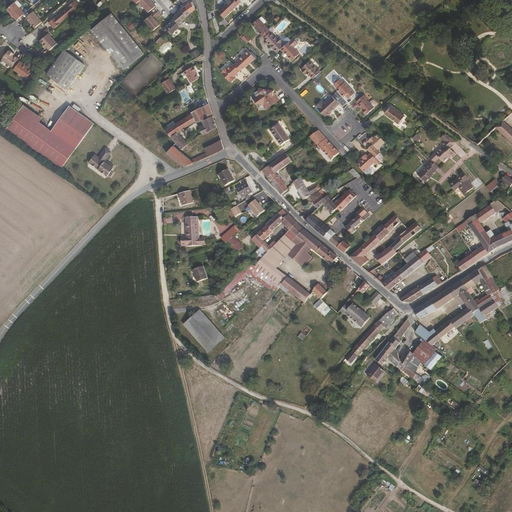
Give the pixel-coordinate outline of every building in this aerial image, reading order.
[(56,29),(82,7),(77,0),(51,23),(56,29)] [(155,7),(149,0),(140,0),(139,2),(148,13),(155,7)] [(232,12),(239,4),(234,0),(230,0),(230,1),(226,5),(232,12)] [(195,9),(191,1),(185,6),(191,13),(195,9)] [(25,14),(23,11),(23,10),(16,2),(8,9),(18,20),(25,14)] [(178,24),(191,13),(185,6),(181,9),(181,10),(172,17),(173,18),(163,28),(166,31),(171,34),(179,27),(179,25),(178,24)] [(159,26),(154,19),(160,14),(157,11),(144,21),(153,31),(159,26)] [(43,22),(34,12),(27,18),(36,28),(43,22)] [(142,54),(109,15),(89,32),(122,71),(142,54)] [(259,18),(258,17),(251,24),(261,35),(261,34),(268,28),(263,23),(259,18)] [(289,41),(290,40),(288,38),(286,38),(283,34),(281,34),(276,39),(270,32),(273,29),(270,26),(268,28),(261,34),(264,37),(263,38),(276,52),(280,49),(289,41)] [(50,34),(52,32),(49,29),(44,34),(47,37),(50,34)] [(58,43),(50,34),(47,37),(41,42),(44,46),(45,45),(50,50),(58,43)] [(250,39),(245,34),(241,38),(246,43),(250,39)] [(297,47),(297,44),(292,38),(290,40),(289,41),(292,45),(291,45),(294,49),(297,47)] [(294,49),(291,45),(292,45),(289,41),(280,49),(283,52),(284,52),(287,55),(291,60),(299,54),(294,49)] [(13,68),(20,59),(16,56),(18,54),(11,49),(10,51),(9,51),(3,60),(13,68)] [(66,89),(84,65),(64,50),(46,74),(66,89)] [(254,58),(247,50),(237,59),(238,60),(233,64),(238,71),(243,66),(244,67),(254,58)] [(320,71),(317,68),(316,68),(310,61),(301,68),(302,68),(300,70),(305,75),(306,73),(308,76),(309,75),(312,79),(320,71)] [(33,71),(22,63),(15,71),(27,80),(33,71)] [(232,76),(238,71),(233,64),(232,63),(226,69),(224,67),(220,71),(221,72),(220,73),(227,81),(228,80),(229,82),(234,78),(232,76)] [(199,77),(195,71),(197,70),(194,65),(184,71),(191,83),(199,77)] [(176,89),(170,78),(161,84),(168,94),(176,89)] [(354,94),(344,82),(343,83),(340,79),(333,84),(337,89),(336,90),(343,97),(344,96),(347,99),(354,94)] [(192,101),(185,87),(177,92),(184,106),(192,101)] [(278,98),(272,92),(273,90),(258,87),(258,89),(254,92),(257,95),(255,102),(262,108),(264,106),(267,109),(278,98)] [(329,112),(338,104),(331,96),(322,104),(320,102),(315,106),(317,108),(316,109),(324,117),(325,116),(326,117),(330,113),(329,112)] [(366,115),(373,108),(369,103),(366,101),(366,99),(363,96),(356,102),(362,110),(361,111),(365,115),(366,115)] [(262,108),(255,102),(259,109),(265,111),(265,110),(262,108)] [(216,127),(208,103),(201,108),(200,106),(191,112),(195,121),(196,122),(201,121),(204,125),(198,127),(203,135),(216,127)] [(76,150),(94,124),(69,106),(51,132),(76,150)] [(404,117),(389,106),(383,114),(398,125),(404,117)] [(76,150),(51,132),(21,110),(6,130),(62,170),(76,150)] [(178,132),(195,121),(191,112),(187,115),(188,116),(164,130),(181,150),(187,144),(178,132)] [(511,129),(503,121),(495,128),(511,143),(511,129)] [(290,140),(278,125),(269,131),(281,147),(290,140)] [(338,153),(317,131),(309,137),(331,160),(338,153)] [(416,143),(421,138),(418,134),(413,139),(416,143)] [(384,144),(377,135),(373,139),(371,138),(368,141),(372,145),(366,150),(370,154),(374,159),(379,154),(376,150),(380,147),(384,144)] [(454,153),(450,149),(456,143),(449,136),(442,143),(444,146),(436,155),(443,162),(447,159),(449,156),(451,157),(454,153)] [(223,150),(223,147),(221,140),(204,148),(206,153),(208,156),(211,155),(223,150)] [(190,160),(173,146),(166,153),(183,167),(208,156),(206,153),(190,160)] [(96,152),(87,166),(106,179),(115,167),(106,161),(112,152),(105,147),(100,155),(96,152)] [(275,173),(292,162),(286,154),(269,165),(275,173)] [(368,168),(373,164),(374,165),(377,163),(374,159),(370,154),(367,157),(365,155),(361,159),(362,160),(356,165),(363,173),(363,172),(368,168)] [(426,183),(439,168),(430,159),(426,162),(428,164),(425,167),(418,175),(426,183)] [(287,188),(275,173),(269,165),(262,170),(281,195),(290,188),(289,186),(287,188)] [(360,176),(354,168),(350,170),(357,178),(360,176)] [(235,181),(229,169),(219,175),(225,186),(235,181)] [(470,189),(464,181),(465,180),(460,174),(455,179),(455,180),(445,188),(449,194),(453,191),(454,190),(457,194),(459,191),(463,195),(470,189)] [(511,183),(511,180),(505,175),(501,181),(510,187),(511,183)] [(498,183),(493,177),(485,186),(489,191),(498,183)] [(310,195),(317,191),(315,186),(307,190),(301,179),(294,183),(304,200),(309,197),(311,196),(310,195)] [(253,193),(248,182),(236,188),(242,199),(253,193)] [(501,187),(498,184),(491,191),(493,194),(501,187)] [(358,193),(351,187),(348,191),(354,196),(358,193)] [(192,203),(189,190),(179,193),(182,205),(192,203)] [(322,200),(326,196),(320,190),(311,196),(309,197),(320,210),(324,206),(326,205),(322,200)] [(463,195),(459,191),(457,194),(454,190),(453,191),(459,198),(463,195)] [(340,212),(354,196),(348,191),(343,197),(339,194),(332,200),(335,205),(334,206),(337,209),(340,212)] [(332,200),(327,195),(326,196),(322,200),(326,205),(324,206),(332,214),(337,209),(334,206),(335,205),(332,200)] [(511,212),(497,199),(490,204),(491,206),(477,215),(476,214),(467,221),(470,226),(476,235),(466,244),(470,250),(473,254),(477,260),(497,248),(511,240),(511,212)] [(265,211),(255,200),(248,206),(258,217),(265,211)] [(230,210),(234,217),(248,209),(244,202),(230,210)] [(355,229),(364,221),(361,218),(367,212),(363,207),(355,215),(357,216),(345,227),(346,228),(345,230),(346,231),(347,229),(349,231),(340,239),(334,234),(336,233),(331,229),(324,237),(338,247),(344,241),(356,231),(355,229)] [(288,218),(286,216),(288,214),(283,209),(266,224),(267,226),(258,235),(263,241),(273,232),(272,231),(278,225),(281,223),(285,226),(282,229),(279,233),(283,237),(297,223),(290,216),(288,218)] [(307,221),(315,214),(315,213),(313,211),(310,214),(309,212),(303,217),(307,221)] [(364,221),(370,215),(367,212),(361,218),(364,221)] [(324,222),(315,214),(307,221),(306,222),(316,230),(324,222)] [(404,225),(407,222),(403,217),(400,220),(396,215),(384,227),(383,225),(374,233),(375,235),(361,247),(362,248),(358,251),(357,250),(350,257),(361,266),(368,261),(364,256),(394,231),(399,237),(396,240),(397,241),(382,253),(375,257),(381,265),(397,253),(395,251),(405,244),(421,230),(416,223),(408,229),(404,225)] [(200,246),(197,217),(185,218),(186,237),(181,238),(181,247),(186,246),(186,247),(200,246)] [(425,226),(421,220),(416,223),(421,230),(425,226)] [(460,234),(470,226),(467,221),(456,229),(460,234)] [(331,229),(332,227),(329,224),(328,226),(324,222),(316,230),(324,237),(331,229)] [(307,254),(312,249),(304,243),(300,248),(292,241),(303,229),(297,223),(283,237),(276,244),(271,249),(259,263),(255,266),(276,282),(272,288),(276,291),(281,284),(287,277),(277,268),(289,255),(299,263),(307,254)] [(226,244),(240,232),(235,226),(221,239),(226,244)] [(239,242),(250,232),(246,227),(240,232),(226,244),(235,254),(244,247),(239,242)] [(338,257),(303,229),(292,241),(300,248),(304,243),(312,249),(332,264),(333,263),(335,264),(339,260),(337,258),(338,257)] [(259,263),(271,249),(269,246),(263,241),(258,235),(252,240),(260,249),(252,256),(259,263)] [(345,252),(350,246),(344,241),(338,247),(345,252)] [(429,253),(437,247),(435,243),(426,250),(429,253)] [(429,253),(426,250),(417,257),(423,264),(430,260),(433,263),(436,267),(435,268),(436,269),(440,267),(433,257),(429,253)] [(402,280),(423,264),(417,257),(414,253),(405,259),(402,255),(399,256),(397,253),(381,265),(370,273),(378,282),(380,283),(396,271),(402,279),(402,280)] [(303,267),(311,257),(307,254),(299,263),(303,267)] [(477,260),(473,254),(468,258),(457,265),(462,271),(477,260)] [(276,282),(255,266),(249,261),(242,268),(241,269),(247,273),(251,276),(253,273),(272,288),(276,282)] [(231,279),(241,269),(242,268),(237,263),(226,274),(231,279)] [(499,290),(485,265),(478,270),(490,290),(492,294),(499,290)] [(208,278),(203,266),(193,270),(197,282),(208,278)] [(445,274),(440,267),(435,271),(439,277),(445,274)] [(220,300),(247,273),(241,269),(231,279),(214,295),(220,300)] [(490,290),(478,270),(478,269),(469,275),(475,286),(480,283),(485,292),(490,290)] [(402,279),(396,271),(380,283),(383,285),(388,290),(402,280),(402,279)] [(272,288),(253,273),(251,276),(270,290),(272,288)] [(358,288),(364,281),(356,275),(344,290),(336,301),(331,307),(337,313),(339,311),(345,304),(358,288)] [(412,302),(438,285),(431,275),(428,277),(429,280),(399,299),(402,301),(412,302)] [(471,289),(475,286),(469,275),(461,281),(471,297),(473,295),(472,293),(473,292),(471,289)] [(310,295),(287,277),(281,284),(303,303),(310,295)] [(363,293),(369,286),(364,281),(358,288),(360,290),(363,293)] [(471,297),(461,281),(451,287),(457,296),(459,295),(468,308),(473,316),(474,315),(480,323),(486,319),(484,316),(474,302),(471,297)] [(320,299),(326,292),(317,284),(312,292),(320,299)] [(457,296),(451,287),(448,290),(453,299),(457,296)] [(336,301),(344,290),(342,288),(333,299),(336,301)] [(453,299),(448,290),(435,298),(442,306),(453,299)] [(331,307),(336,301),(333,299),(326,292),(320,299),(326,305),(330,308),(331,307)] [(374,304),(381,296),(376,292),(369,300),(374,304)] [(504,315),(490,295),(488,296),(479,302),(478,299),(474,302),(484,316),(493,310),(496,314),(498,313),(500,317),(504,315)] [(442,306),(435,298),(429,301),(436,310),(442,306)] [(326,305),(320,299),(313,305),(320,312),(326,305)] [(436,310),(429,301),(421,306),(428,314),(436,310)] [(360,310),(352,303),(349,307),(345,304),(339,311),(343,314),(344,313),(352,319),(360,310)] [(324,316),(330,308),(326,305),(320,312),(324,316)] [(428,314),(421,306),(413,311),(419,319),(428,314)] [(386,328),(399,314),(393,308),(385,314),(374,325),(380,332),(384,327),(386,328)] [(473,316),(468,308),(465,310),(471,318),(473,316)] [(225,338),(199,309),(183,324),(207,354),(225,338)] [(369,319),(362,313),(362,312),(360,310),(352,319),(361,328),(369,319)] [(471,318),(465,310),(450,322),(454,327),(456,329),(467,321),(470,318),(471,318)] [(398,340),(410,324),(408,318),(389,342),(396,347),(399,343),(398,342),(399,341),(398,340)] [(441,338),(454,327),(450,322),(449,320),(436,332),(435,332),(441,338)] [(354,359),(380,332),(374,325),(349,354),(354,359)] [(429,332),(420,325),(418,327),(424,332),(430,336),(435,332),(436,332),(433,329),(429,332)] [(420,337),(424,332),(418,327),(415,333),(420,337)] [(449,342),(459,333),(456,329),(454,327),(441,338),(440,339),(446,343),(449,342)] [(430,336),(424,332),(420,337),(424,340),(425,341),(430,336)] [(431,346),(440,339),(441,338),(435,332),(430,336),(425,341),(431,346)] [(446,343),(440,339),(431,346),(436,350),(448,360),(455,351),(446,343)] [(436,350),(431,346),(425,341),(424,340),(413,354),(414,355),(416,356),(415,357),(424,365),(435,352),(436,350)] [(388,358),(394,350),(396,347),(389,342),(374,360),(382,365),(388,358)] [(399,361),(397,353),(394,350),(388,358),(396,366),(397,365),(400,361),(399,361)] [(408,367),(414,355),(413,354),(407,350),(399,361),(400,361),(408,367)] [(430,370),(441,357),(435,352),(424,365),(430,370)] [(354,359),(349,354),(345,359),(350,364),(354,359)] [(408,367),(400,361),(397,365),(400,369),(413,378),(416,374),(408,367)] [(375,382),(384,371),(374,364),(366,375),(375,382)] [(453,372),(462,379),(467,374),(458,367),(453,372)] [(451,406),(457,410),(460,405),(453,402),(451,406)]
